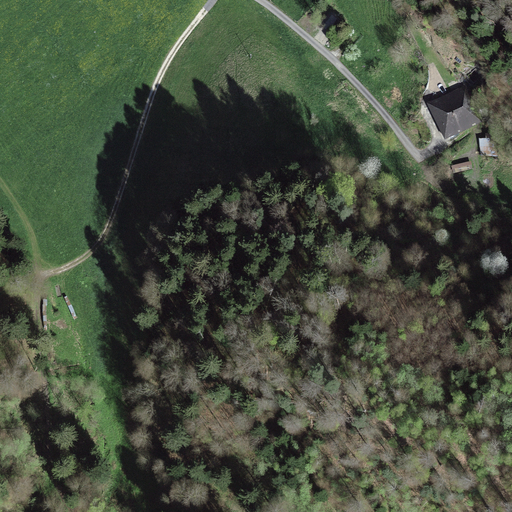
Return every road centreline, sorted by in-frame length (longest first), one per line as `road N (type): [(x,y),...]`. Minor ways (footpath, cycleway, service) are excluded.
road 1 (track): [(38,275),(63,273),(110,227),(171,55),(216,0)]
road 2 (track): [(71,511),(48,457),(38,275)]
